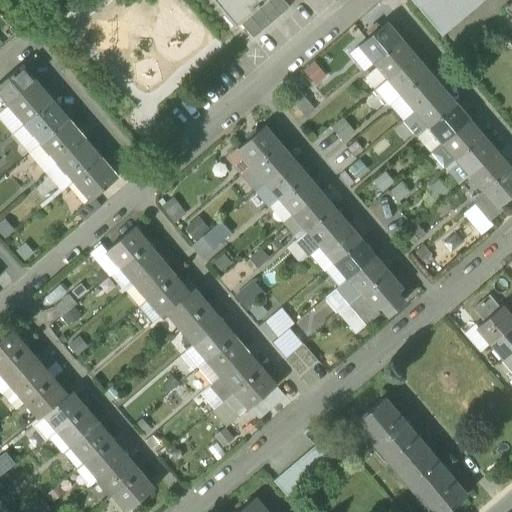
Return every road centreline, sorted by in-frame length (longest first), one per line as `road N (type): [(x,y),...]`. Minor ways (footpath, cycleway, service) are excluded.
road 1 (residential): [(13,296),(197,509)]
road 2 (residential): [(133,193),(316,405)]
road 3 (residential): [(255,88),(436,300)]
road 4 (residential): [(0,0),(152,176)]
road 5 (residential): [(390,0),(511,140)]
road 6 (residential): [(316,405),(436,300)]
road 7 (residential): [(197,509),(316,405)]
road 8 (residential): [(25,285),(133,193)]
road 9 (residential): [(152,176),(255,88)]
